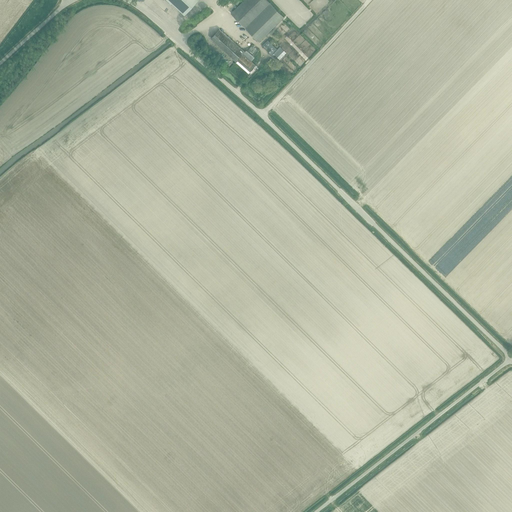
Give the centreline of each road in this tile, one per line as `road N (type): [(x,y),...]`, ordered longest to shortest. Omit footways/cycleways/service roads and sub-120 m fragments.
road 1 (unclassified): [(511,358),(262,115),(127,0)]
road 2 (unclassified): [(316,511),(511,358)]
